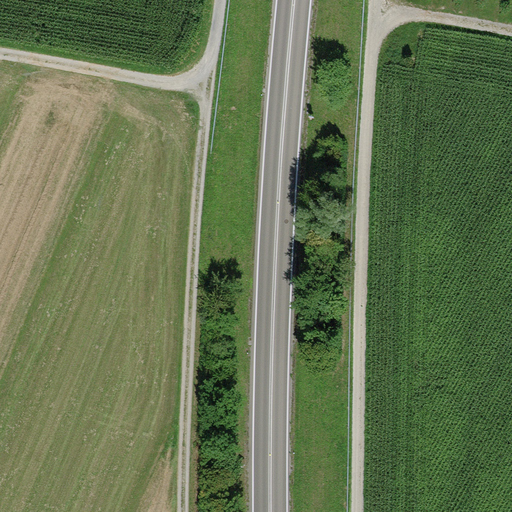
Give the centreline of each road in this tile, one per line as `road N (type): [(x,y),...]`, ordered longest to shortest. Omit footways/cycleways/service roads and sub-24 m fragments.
road 1 (track): [(220,0),(194,226),(184,511)]
road 2 (trunk): [(294,0),(276,223),(270,511)]
road 3 (track): [(360,511),(363,197),(378,0)]
road 4 (track): [(209,86),(0,54)]
road 5 (track): [(511,32),(378,9)]
